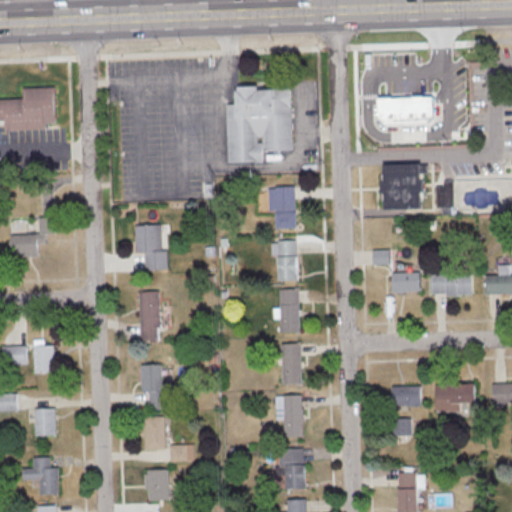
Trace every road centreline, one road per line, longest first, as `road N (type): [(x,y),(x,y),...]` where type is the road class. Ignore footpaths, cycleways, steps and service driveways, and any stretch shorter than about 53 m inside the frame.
road 1 (primary): [(511,4),(0,23)]
road 2 (residential): [(353,511),(335,10)]
road 3 (residential): [(103,511),(85,22)]
road 4 (residential): [(511,339),(347,344)]
